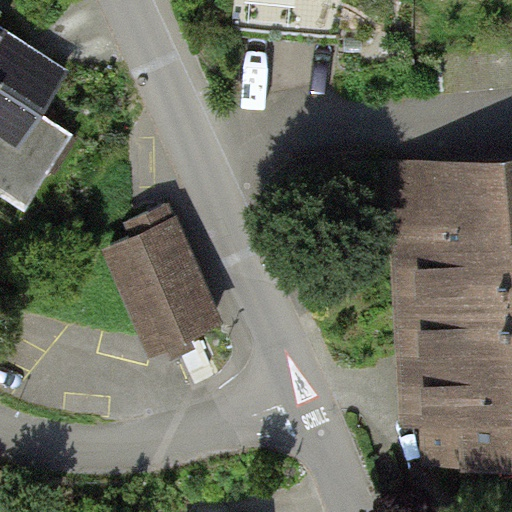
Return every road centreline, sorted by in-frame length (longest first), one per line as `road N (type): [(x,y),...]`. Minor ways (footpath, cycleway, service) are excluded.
road 1 (residential): [(138,0),(309,402)]
road 2 (residential): [(309,402),(174,448),(64,448),(0,425)]
